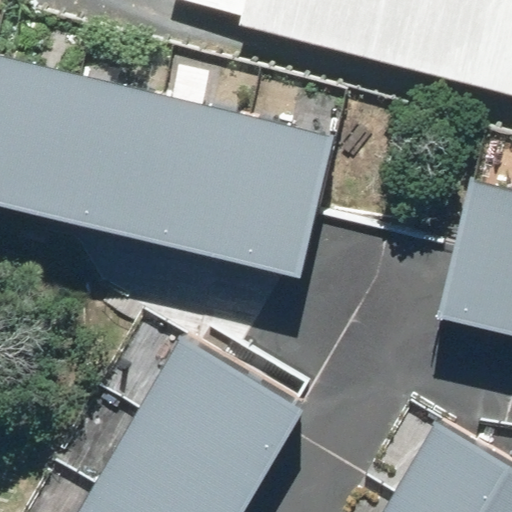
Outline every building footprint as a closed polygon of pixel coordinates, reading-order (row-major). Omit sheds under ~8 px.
[(238,26),(511,95),(511,0),(187,0),(240,16),(238,26)] [(0,205),(45,216),(78,76),(0,57),(0,205)] [(76,223),(131,237),(165,97),(78,76),(45,216),(76,223)] [(131,237),(218,258),(252,118),(165,97),(131,237)] [(218,258),(305,278),(338,139),(252,118),(218,258)] [(438,317),(511,334),(511,187),(471,178),(438,317)] [(260,486),(305,410),(181,338),(136,414),(260,486)] [(128,511),(244,511),(260,486),(136,414),(91,490),(128,511)] [(410,511),(511,511),(511,468),(434,424),(389,500),(410,511)] [(128,511),(91,490),(78,511),(128,511)] [(410,511),(389,500),(382,511),(410,511)]
